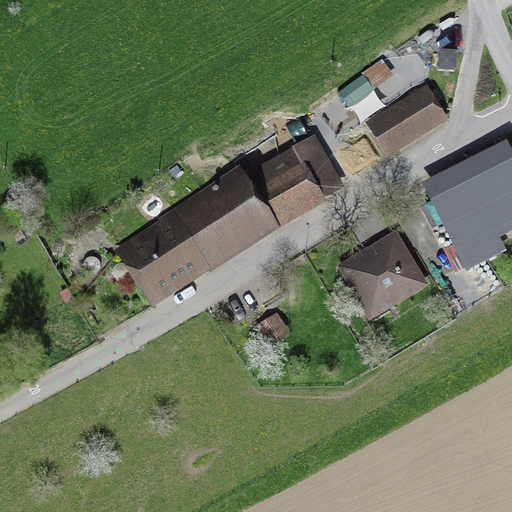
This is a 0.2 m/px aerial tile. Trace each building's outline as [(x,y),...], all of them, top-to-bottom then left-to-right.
[(455,56),(440,55),(438,70),(454,72),(455,64),(455,56)] [(329,125),(353,115),(357,122),(384,111),(369,75),(317,98),(329,125)] [(424,93),(373,125),(388,151),(414,135),(440,119),(424,93)] [(332,189),(308,146),(258,173),(236,188),(228,177),(161,220),(169,231),(128,257),(153,295),(177,279),(270,220),(272,222),(302,206),(332,189)] [(511,154),(508,146),(428,184),(434,196),(511,158),(511,154)] [(435,198),(469,265),(501,249),(490,226),(511,215),(511,158),(474,178),(435,198)] [(369,253),(343,268),(366,308),(387,296),(392,304),(423,285),(394,238),(369,253)] [(268,324),(260,328),(269,343),(284,334),(276,319),(268,324)]
